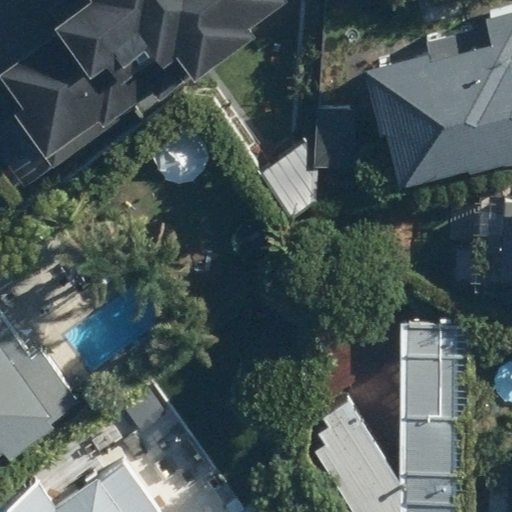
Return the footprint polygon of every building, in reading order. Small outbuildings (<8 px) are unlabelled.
[(284,0),(60,0),(70,13),(17,54),(38,82),(23,94),(60,141),(192,38),(209,59),(284,0)] [(496,21),(386,48),(415,167),(511,143),(511,4),(493,10),(496,21)] [(365,96),(325,94),(322,152),(361,154),(365,96)] [(0,446),(77,391),(0,282),(0,446)] [(363,387),(316,416),(370,511),(479,511),(479,316),(411,317),(412,467),(363,387)] [(172,511),(135,459),(78,499),(55,466),(0,505),(0,511),(172,511)]
